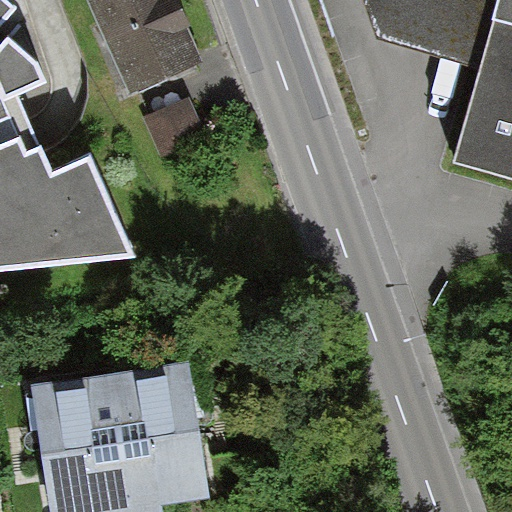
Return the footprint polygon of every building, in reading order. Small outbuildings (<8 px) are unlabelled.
[(5,4),(0,0),(0,269),(134,256),(93,151),(48,168),(17,96),(45,81),(5,4)] [(163,0),(85,0),(123,94),(191,67),(163,0)] [(511,0),(354,0),(370,40),(467,68),(439,168),(511,188),(511,0)] [(198,144),(181,101),(152,112),(169,155),(198,144)] [(29,391),(48,511),(91,511),(208,493),(187,366),(29,391)]
